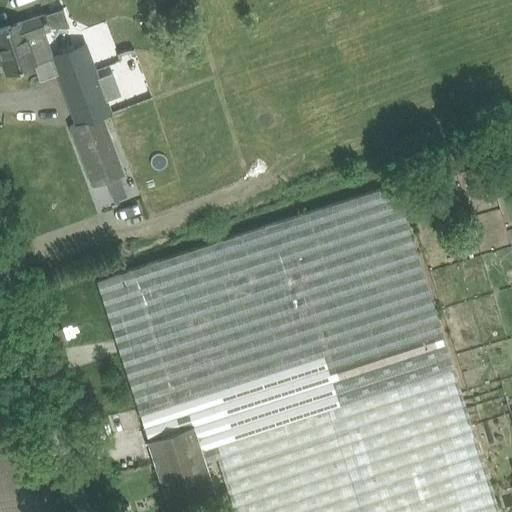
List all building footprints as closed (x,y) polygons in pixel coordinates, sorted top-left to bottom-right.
[(11,24),(0,28),(0,54),(6,72),(25,66),(36,62),(52,55),(43,29),(49,27),(44,14),(21,21),(11,24)] [(52,55),(77,122),(102,113),(102,114),(109,111),(84,43),(52,55)] [(70,125),(92,184),(124,172),(102,114),(102,113),(77,122),(70,125)] [(217,457),(234,511),(500,511),(394,183),(96,279),(157,468),(153,469),(156,478),(160,477),(171,511),(178,511),(191,508),(218,499),(205,461),(217,457)] [(53,331),(58,345),(68,341),(63,327),(53,331)]
